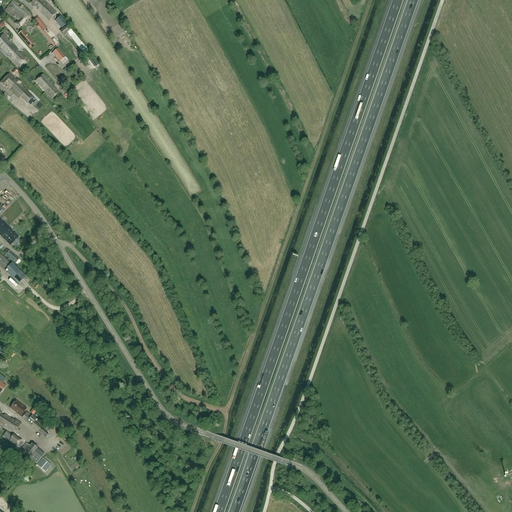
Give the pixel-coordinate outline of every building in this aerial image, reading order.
[(56,13),(42,0),(33,0),(31,3),(35,7),(36,7),(38,9),(38,10),(49,21),(56,13)] [(13,16),(20,8),(12,2),(5,10),(13,16)] [(20,8),(13,16),(18,21),(16,24),(20,27),(29,16),(23,11),(23,10),(22,10),(20,8)] [(61,16),(55,21),(61,28),(67,23),(61,16)] [(44,31),(47,29),(38,17),(34,19),(38,24),(44,31)] [(66,26),(60,31),(63,36),(70,30),(66,26)] [(35,45),(23,30),(18,34),(30,49),(31,48),(35,45)] [(78,45),(77,46),(81,51),(81,50),(86,56),(90,53),(82,42),(82,43),(74,33),(70,37),(73,40),(73,39),(78,45)] [(8,41),(7,40),(7,39),(3,34),(0,37),(0,47),(1,48),(1,47),(9,55),(8,56),(20,68),(26,63),(24,60),(25,58),(21,53),(20,53),(18,51),(18,50),(9,40),(8,41)] [(62,65),(68,60),(56,46),(52,50),(54,52),(52,53),(60,62),(62,65)] [(66,66),(63,69),(66,72),(72,66),(68,62),(65,65),(66,66)] [(16,81),(9,74),(1,82),(6,87),(7,87),(19,98),(20,97),(22,99),(23,98),(30,105),(36,99),(26,90),(20,84),(21,82),(18,79),(16,81)] [(45,92),(53,85),(50,81),(49,82),(46,79),(47,78),(43,74),(35,81),(45,92)] [(65,87),(70,83),(64,76),(59,80),(65,87)] [(53,85),(45,92),(51,100),(57,94),(55,91),(57,90),(53,85)] [(0,217),(0,235),(1,236),(9,227),(4,222),(3,222),(1,220),(2,220),(0,217)] [(12,230),(9,227),(1,236),(11,246),(19,237),(15,233),(14,233),(12,231),(12,230)] [(15,264),(19,259),(9,251),(5,255),(15,264)] [(0,267),(2,270),(9,264),(0,254),(0,267)] [(10,264),(7,269),(9,271),(7,273),(18,284),(25,276),(12,263),(10,264)] [(20,404),(16,401),(10,408),(18,413),(17,414),(21,416),(26,408),(20,404)] [(3,416),(1,414),(2,412),(0,410),(0,424),(4,427),(3,427),(10,432),(11,431),(13,433),(20,422),(15,419),(14,421),(11,419),(12,419),(5,414),(3,416)] [(47,431),(41,427),(42,426),(35,421),(37,418),(32,414),(33,413),(29,410),(22,417),(27,422),(27,421),(31,425),(46,437),(49,433),(47,432),(47,431)] [(18,450),(24,442),(14,434),(13,436),(6,431),(2,437),(8,441),(15,447),(18,450)] [(26,443),(21,451),(36,464),(38,462),(44,454),(38,448),(38,447),(32,443),(29,446),(26,443)] [(39,466),(45,472),(51,466),(44,460),(39,466)]
